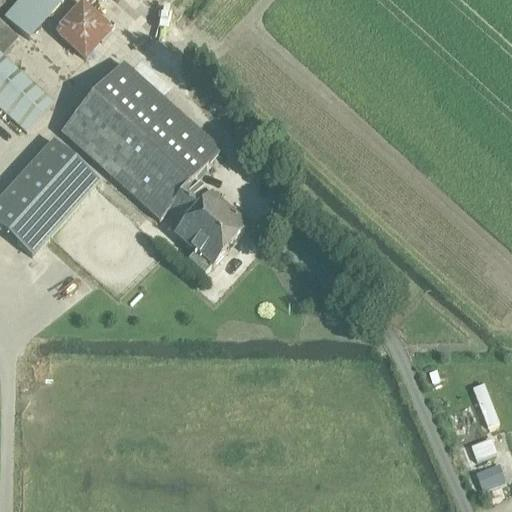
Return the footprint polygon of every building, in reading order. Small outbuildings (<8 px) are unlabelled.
[(23,0),(5,21),(21,34),(30,42),(67,0),(23,0)] [(85,65),(114,33),(82,4),(53,35),(85,65)] [(19,138),(25,132),(28,135),(54,107),(4,62),(21,43),(6,30),(0,25),(0,109),(13,121),(7,127),(19,138)] [(213,271),(248,232),(197,186),(223,156),(124,67),(62,136),(161,225),(169,215),(187,231),(178,240),(197,257),(191,264),(205,277),(212,270),(213,271)] [(99,185),(55,144),(0,204),(0,230),(32,259),(99,185)] [(472,446),(478,462),(499,454),(492,438),(472,446)] [(500,465),(477,474),(484,491),(507,482),(500,465)]
